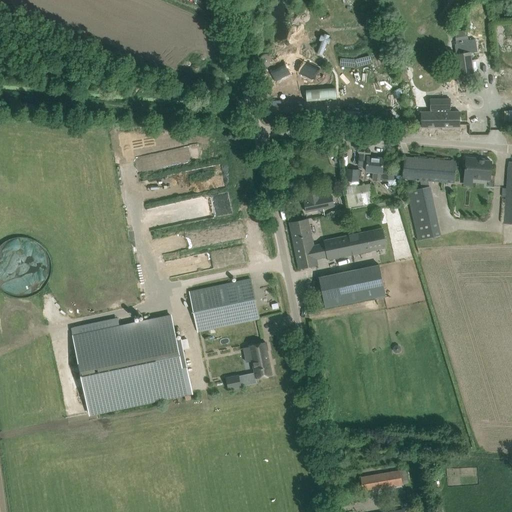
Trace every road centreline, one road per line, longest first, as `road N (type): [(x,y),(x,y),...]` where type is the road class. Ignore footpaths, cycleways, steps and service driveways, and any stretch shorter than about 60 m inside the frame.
road 1 (unclassified): [(334,511),(258,136)]
road 2 (unclassified): [(511,146),(275,129),(258,136)]
road 3 (track): [(0,99),(254,117)]
road 4 (unclassified): [(258,136),(230,0)]
